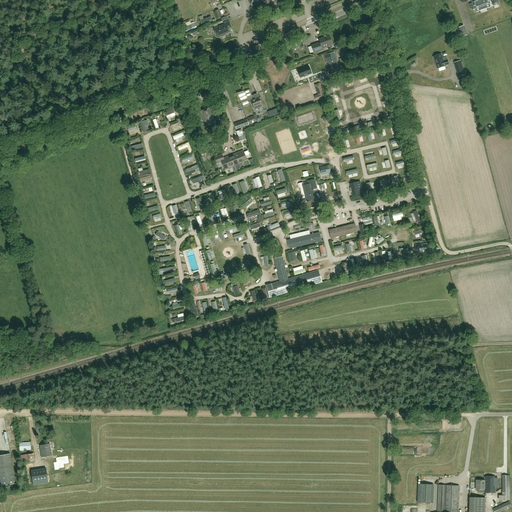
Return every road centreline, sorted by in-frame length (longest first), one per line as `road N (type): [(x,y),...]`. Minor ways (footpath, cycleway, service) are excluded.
road 1 (unclassified): [(0,410),(511,414)]
road 2 (tertiary): [(0,154),(313,25)]
road 3 (unclassified): [(346,208),(427,192),(374,0)]
road 4 (track): [(427,192),(444,250),(511,247)]
